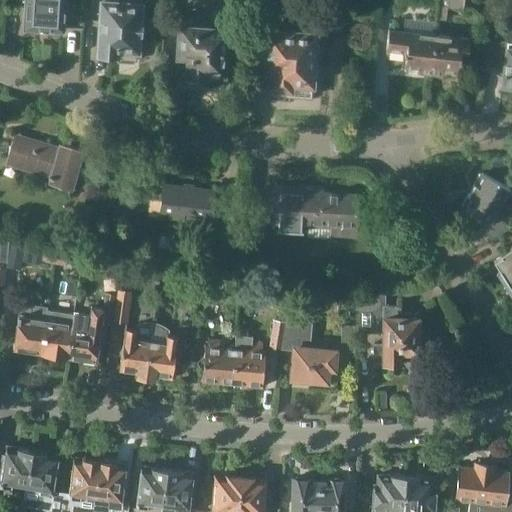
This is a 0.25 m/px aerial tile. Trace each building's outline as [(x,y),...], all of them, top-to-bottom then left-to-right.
[(25,0),(24,26),(64,29),(66,0),(25,0)] [(101,0),(98,52),(116,53),(116,58),(119,61),(132,62),(136,59),(136,52),(138,50),(138,46),(141,45),(142,37),(139,34),(140,18),(143,17),(143,9),(141,6),(141,2),(140,2),(140,0),(101,0)] [(439,0),(439,6),(464,9),(465,8),(463,7),(463,0),(439,0)] [(445,20),(447,8),(439,7),(437,19),(445,20)] [(223,82),(226,29),(208,27),(208,23),(197,22),(198,16),(182,15),(181,25),(180,25),(178,55),(188,56),(187,84),(219,86),(223,82)] [(270,93),(311,96),(312,76),(316,74),(317,67),(313,64),(314,50),(318,48),(318,42),(315,39),(315,31),(264,28),(261,69),(272,69),(270,93)] [(419,72),(429,73),(433,35),(388,29),(386,49),(405,51),(405,55),(406,55),(405,66),(406,66),(408,69),(418,70),(419,72)] [(469,39),(433,35),(429,73),(442,75),(444,73),(453,74),(457,72),(458,72),(459,61),(461,61),(461,58),(467,59),(469,39)] [(502,40),(486,38),(482,66),(499,68),(502,40)] [(71,189),(83,151),(60,144),(58,149),(49,147),(50,145),(15,134),(8,157),(19,160),(17,167),(48,176),(48,177),(50,178),(48,183),(71,189)] [(490,224),(509,189),(483,174),(482,175),(479,174),(462,206),(464,208),(463,209),(476,217),(478,218),(490,224)] [(149,198),(147,215),(210,223),(215,190),(163,183),(161,199),(149,198)] [(300,230),(301,223),(332,225),(332,233),(355,234),(358,195),(298,192),(295,191),(291,190),(288,190),(284,191),(266,190),(264,221),(278,222),(278,228),(276,228),(276,230),(302,231),(302,230),(300,230)] [(259,229),(260,219),(246,218),(246,228),(259,229)] [(503,220),(485,230),(491,239),(508,229),(503,220)] [(222,224),(218,255),(231,257),(235,225),(222,224)] [(11,241),(6,266),(20,269),(25,244),(11,241)] [(496,275),(503,286),(511,280),(511,246),(500,255),(501,256),(494,261),(500,270),(496,275)] [(46,247),(44,261),(53,262),(55,248),(46,247)] [(83,253),(55,248),(53,262),(80,267),(83,253)] [(99,272),(101,258),(86,256),(84,270),(99,272)] [(234,264),(219,263),(217,277),(232,278),(234,264)] [(226,291),(240,292),(242,281),(227,280),(226,291)] [(511,280),(503,286),(510,296),(511,296),(511,280)] [(400,360),(416,360),(416,352),(417,352),(417,313),(405,313),(405,304),(383,304),(383,287),(355,287),(354,325),(354,331),(384,331),(384,344),(374,344),(373,360),(383,360),(383,361),(400,361),(400,360)] [(113,322),(114,322),(125,323),(125,329),(130,291),(118,289),(117,296),(115,311),(113,322)] [(108,310),(115,311),(117,296),(110,295),(108,310)] [(37,353),(38,353),(45,308),(30,306),(31,305),(20,303),(13,349),(26,351),(28,354),(35,355),(37,353)] [(72,308),(72,312),(65,357),(69,358),(71,360),(78,361),(80,359),(94,361),(103,308),(88,306),(87,311),(72,308)] [(63,359),(65,357),(72,312),(45,308),(38,353),(53,355),(55,358),(63,359)] [(282,348),(294,349),(292,378),(296,378),(298,380),(303,381),(305,379),(325,380),(326,367),(332,368),(333,363),(335,361),(335,358),(334,355),(334,351),(313,349),(316,319),(287,316),(286,321),(282,348)] [(136,330),(125,329),(119,370),(136,372),(135,377),(144,378),(153,321),(149,320),(145,321),(142,322),(138,323),(136,324),(136,330)] [(273,320),(269,346),(282,348),(286,321),(273,320)] [(153,321),(144,378),(153,379),(154,375),(171,378),(177,336),(170,335),(170,329),(169,328),(166,326),(162,324),(160,323),(157,322),(153,321)] [(355,352),(354,331),(354,325),(342,325),(342,352),(355,352)] [(229,382),(233,346),(219,344),(219,337),(208,336),(207,345),(205,345),(204,356),(196,362),(202,373),(202,380),(229,382)] [(233,346),(229,382),(234,382),(233,385),(246,386),(246,384),(261,385),(262,376),(270,368),(263,360),(264,351),(261,350),(262,340),(252,340),(251,347),(233,346)] [(0,487),(8,489),(9,482),(23,485),(31,449),(7,445),(0,482),(0,487)] [(41,511),(56,511),(60,495),(59,495),(59,496),(51,495),(58,454),(31,449),(23,485),(20,503),(42,507),(41,511)] [(70,511),(75,511),(92,511),(98,460),(73,457),(68,497),(60,496),(60,495),(56,511),(70,511)] [(127,511),(128,505),(120,504),(125,464),(98,460),(92,511),(127,511)] [(458,466),(455,498),(470,500),(468,511),(511,511),(511,497),(504,497),(505,494),(507,491),(508,486),(506,481),(507,472),(493,470),(493,464),(474,462),(473,468),(471,468),(468,465),(465,467),(458,466)] [(162,503),(166,469),(140,465),(134,511),(160,511),(162,503)] [(166,469),(162,503),(176,505),(175,511),(186,511),(192,472),(166,469)] [(236,511),(240,476),(214,474),(211,511),(236,511)] [(402,511),(405,475),(387,474),(387,475),(377,474),(376,484),(373,484),(371,509),(373,509),(372,511),(402,511)] [(405,475),(402,511),(432,511),(435,486),(431,485),(432,478),(421,477),(421,476),(405,475)] [(240,476),(236,511),(263,511),(267,478),(240,476)] [(317,511),(318,481),(309,481),(309,480),(306,480),(306,477),(295,477),(295,479),(293,479),(291,511),(317,511)] [(318,481),(317,511),(344,511),(345,480),(328,480),(328,481),(318,481)]
